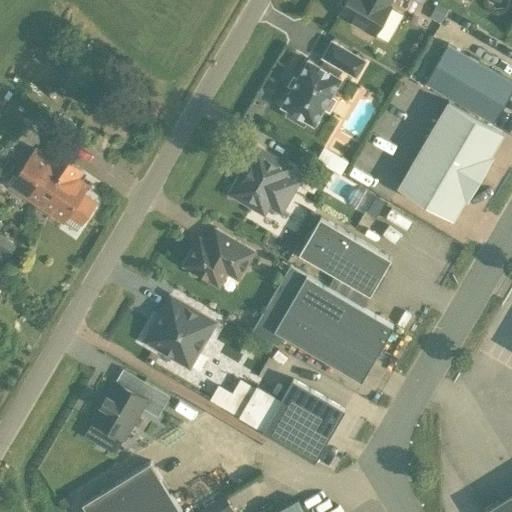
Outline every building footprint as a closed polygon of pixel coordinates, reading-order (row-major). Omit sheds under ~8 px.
[(341,0),(342,3),(344,5),(340,13),(375,33),(389,7),(387,5),(390,0),(341,0)] [(343,68),(356,76),(365,60),(332,41),(322,57),(325,58),(320,66),(308,59),(281,105),(289,109),(286,114),(303,124),(306,119),(314,124),(341,78),(338,76),(343,68)] [(511,80),(447,43),(425,81),(494,122),(511,90),(511,80)] [(493,155),(490,153),(503,133),(448,101),(399,186),(453,218),(465,197),(467,199),(493,155)] [(65,220),(69,213),(37,192),(62,155),(56,152),(51,159),(40,152),(44,146),(34,139),(27,150),(32,153),(16,178),(13,175),(7,184),(24,196),(26,194),(65,220)] [(327,145),(319,158),(343,171),(350,158),(327,145)] [(256,148),(230,193),(264,212),(272,197),(284,204),(293,187),(282,180),(290,167),(256,148)] [(37,192),(69,213),(81,221),(95,200),(72,184),(82,169),(62,155),(37,192)] [(299,253),(370,294),(391,258),(320,216),(299,253)] [(201,241),(200,242),(196,249),(191,251),(183,265),(219,285),(230,266),(241,273),(254,250),(215,228),(208,241),(207,241),(206,240),(205,240),(203,240),(202,240),(201,241)] [(290,264),(252,330),(277,345),(283,335),(361,380),(394,325),(290,264)] [(170,295),(144,340),(189,366),(215,321),(170,295)] [(345,409),(293,378),(263,431),(315,461),(345,409)] [(93,420),(124,438),(142,407),(157,416),(169,396),(143,381),(136,393),(116,381),(93,420)] [(83,503),(88,511),(181,511),(182,511),(150,461),(83,503)] [(82,497),(115,483),(110,473),(77,487),(82,497)] [(511,511),(511,491),(484,509),(485,511),(511,511)] [(228,511),(234,508),(225,494),(196,511),(228,511)] [(305,511),(298,499),(276,511),(305,511)]
